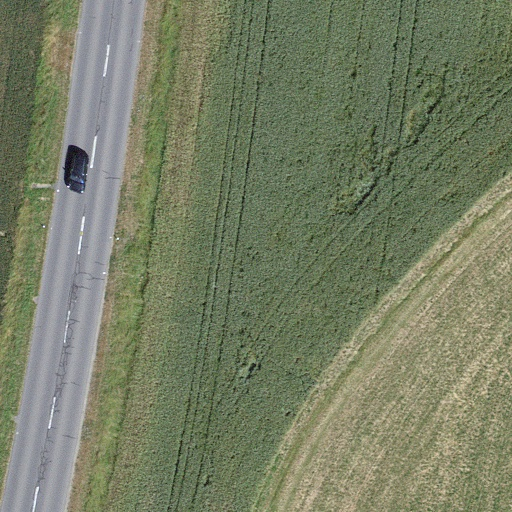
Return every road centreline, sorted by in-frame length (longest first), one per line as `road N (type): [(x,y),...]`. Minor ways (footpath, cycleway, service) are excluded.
road 1 (secondary): [(33,511),(111,0)]
road 2 (track): [(511,219),(351,372),(295,511)]
